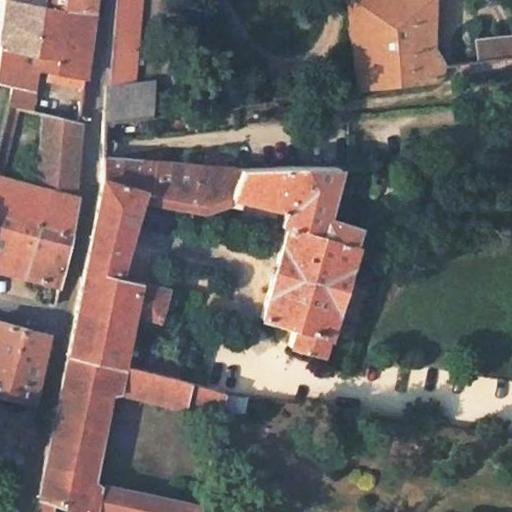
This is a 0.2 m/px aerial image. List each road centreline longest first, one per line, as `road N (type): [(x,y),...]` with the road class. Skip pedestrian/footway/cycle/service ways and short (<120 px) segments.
road 1 (residential): [(103,0),(91,132),(59,321)]
road 2 (residential): [(59,321),(20,511)]
